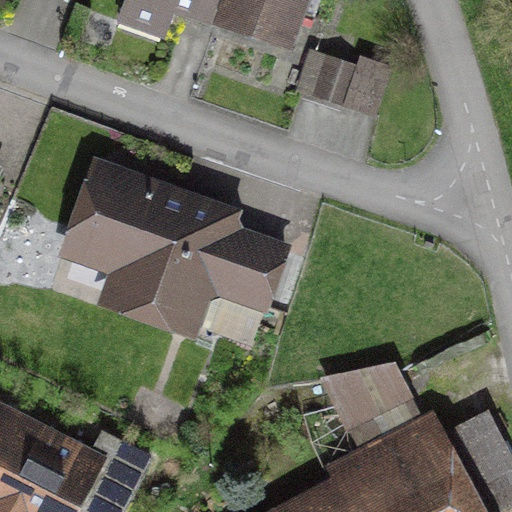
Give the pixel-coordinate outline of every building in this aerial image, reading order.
[(129,0),(128,3),(210,32),(221,0),(129,0)] [(309,0),(232,0),(222,28),(291,52),(309,0)] [(386,77),(329,58),(314,101),(371,120),(386,77)] [(231,223),(99,176),(69,260),(201,306),(231,223)] [(75,511),(100,461),(9,419),(0,438),(0,511),(75,511)] [(479,511),(446,448),(320,511),(479,511)]
